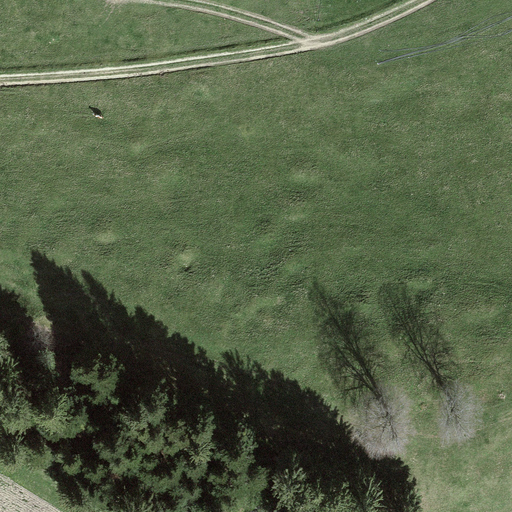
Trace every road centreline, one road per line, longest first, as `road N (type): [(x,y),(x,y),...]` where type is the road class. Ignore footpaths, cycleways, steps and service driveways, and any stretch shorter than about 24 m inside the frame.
road 1 (track): [(0,77),(314,43),(422,0)]
road 2 (track): [(167,0),(314,43)]
